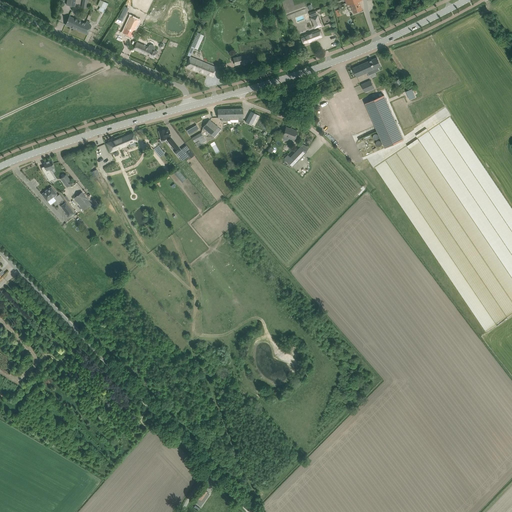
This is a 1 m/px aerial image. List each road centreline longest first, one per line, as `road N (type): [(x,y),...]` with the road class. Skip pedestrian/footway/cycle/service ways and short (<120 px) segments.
road 1 (unclassified): [(251,511),(0,252)]
road 2 (secondary): [(186,106),(328,65),(464,0)]
road 3 (unclassified): [(186,106),(180,88),(0,6)]
road 4 (secondary): [(0,167),(186,106)]
